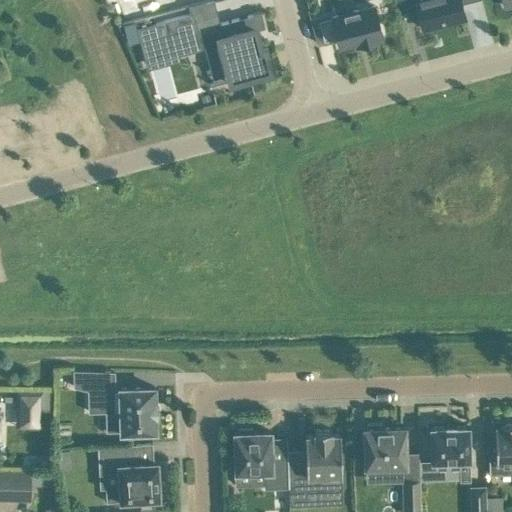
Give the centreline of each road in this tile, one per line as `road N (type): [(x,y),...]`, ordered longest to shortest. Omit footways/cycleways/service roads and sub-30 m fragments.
road 1 (residential): [(207,511),(201,418),(206,400),(221,392),(511,386)]
road 2 (unclassified): [(0,196),(311,112)]
road 3 (unclassified): [(311,112),(511,59)]
